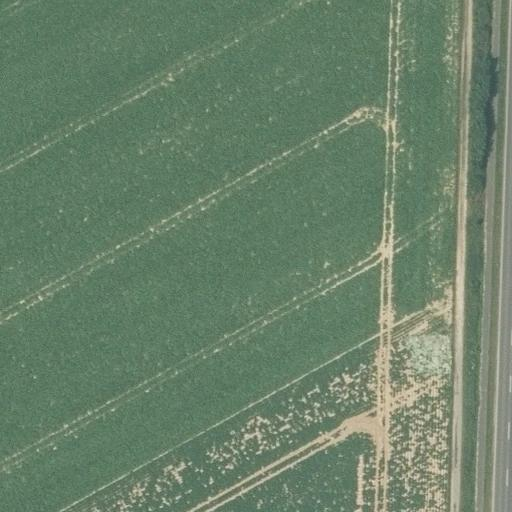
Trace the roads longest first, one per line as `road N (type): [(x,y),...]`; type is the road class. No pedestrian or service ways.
road 1 (track): [(455,511),(467,0)]
road 2 (secondary): [(505,511),(511,334)]
